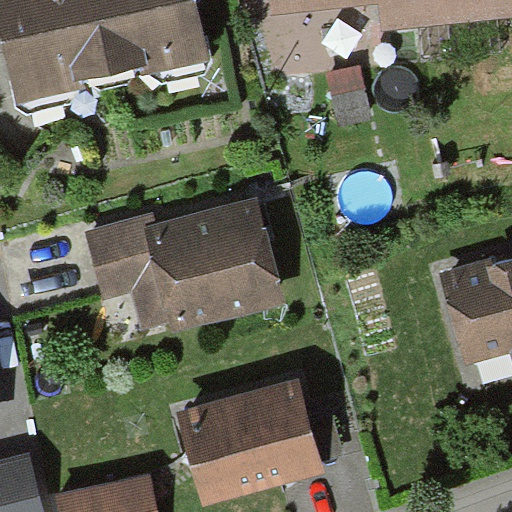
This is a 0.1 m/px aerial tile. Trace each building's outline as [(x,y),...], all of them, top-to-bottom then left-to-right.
[(209,41),(199,0),(8,0),(29,84),(209,41)] [(511,0),(375,0),(379,27),(511,10),(511,0)] [(284,300),(259,192),(89,231),(114,340),(284,300)] [(511,376),(511,248),(440,269),(473,387),(511,376)] [(319,464),(297,381),(177,413),(198,496),(319,464)] [(45,511),(28,448),(0,455),(0,511),(45,511)] [(153,511),(146,472),(54,489),(58,511),(153,511)]
